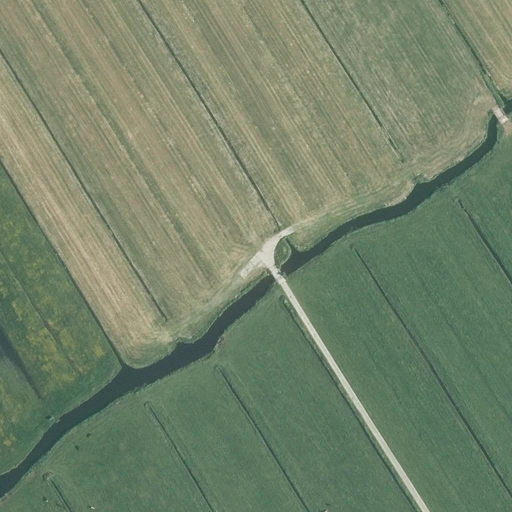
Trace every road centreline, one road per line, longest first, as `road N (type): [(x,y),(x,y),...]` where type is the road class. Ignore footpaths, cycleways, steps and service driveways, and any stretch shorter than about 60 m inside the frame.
road 1 (track): [(493,109),(488,102),(459,138),(405,171),(290,229),(207,308),(157,332)]
road 2 (track): [(426,511),(271,266)]
